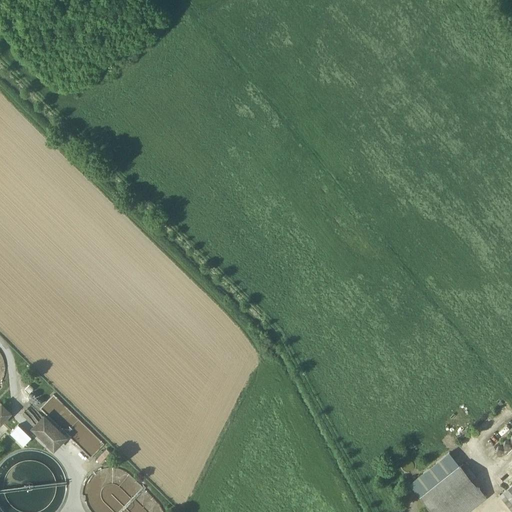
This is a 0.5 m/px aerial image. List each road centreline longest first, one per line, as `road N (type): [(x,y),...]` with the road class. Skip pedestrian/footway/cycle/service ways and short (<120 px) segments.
road 1 (track): [(184,511),(277,330),(376,511)]
road 2 (track): [(277,330),(0,59)]
